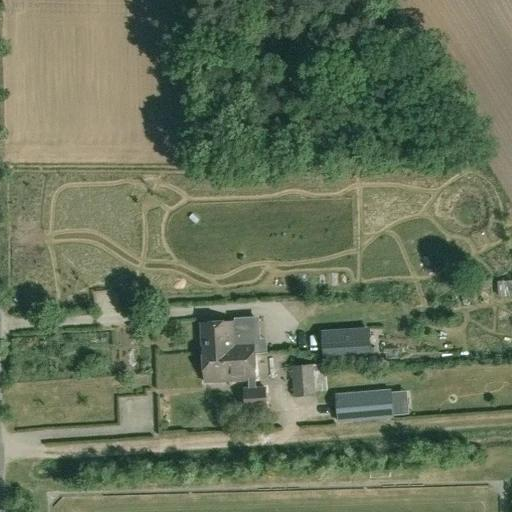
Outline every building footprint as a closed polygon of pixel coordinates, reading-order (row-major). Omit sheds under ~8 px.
[(200,324),(202,353),(241,351),(241,355),(254,354),(253,340),(237,341),(236,322),(200,324)] [(369,326),(319,329),(322,360),(372,357),(369,326)] [(204,383),(255,380),(254,354),(241,355),(241,351),(202,353),(204,383)] [(314,366),(290,367),(293,394),(293,397),(316,395),(314,366)] [(246,411),(269,410),(268,393),(245,394),(246,411)] [(357,400),(332,401),(334,423),(358,420),(357,400)]
